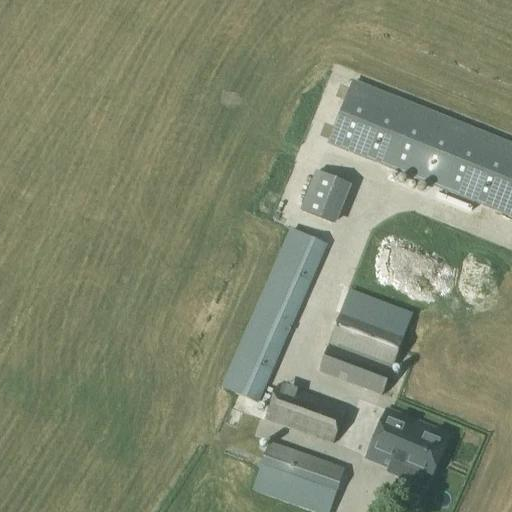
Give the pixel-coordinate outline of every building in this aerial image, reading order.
[(511,148),(352,84),(327,146),(511,219),(511,148)] [(260,408),(327,247),(291,232),(222,391),(260,408)] [(382,398),(412,317),(348,293),(318,375),(382,398)] [(264,423),(335,448),(346,412),(276,387),(264,423)] [(396,479),(427,492),(449,437),(385,411),(365,461),(397,476),(396,479)] [(329,511),(343,470),(269,444),(252,492),(308,511),(329,511)]
